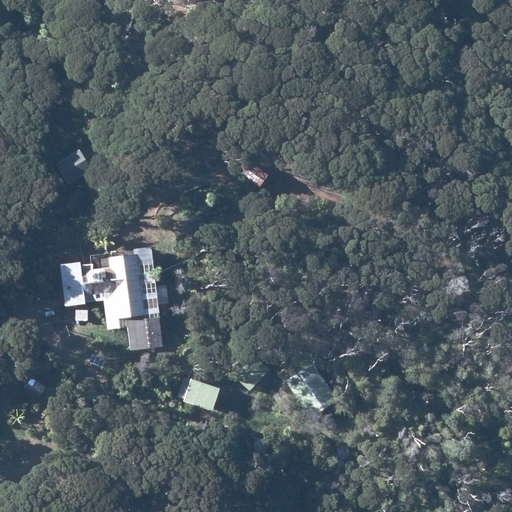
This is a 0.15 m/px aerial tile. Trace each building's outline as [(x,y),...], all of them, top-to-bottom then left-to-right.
[(268,136),(238,170),(262,184),(290,152),(268,136)] [(93,162),(82,145),(59,161),(70,176),(93,162)] [(160,283),(156,243),(138,244),(138,251),(63,261),(69,305),(106,300),(110,328),(130,324),(131,348),(166,345),(161,303),(172,302),(168,282),(160,283)] [(273,369),(256,357),(235,376),(251,390),(273,369)] [(215,409),(224,385),(194,376),(193,377),(186,375),(180,395),(186,398),(186,400),(215,409)] [(48,385),(34,376),(26,388),(40,397),(48,385)]
